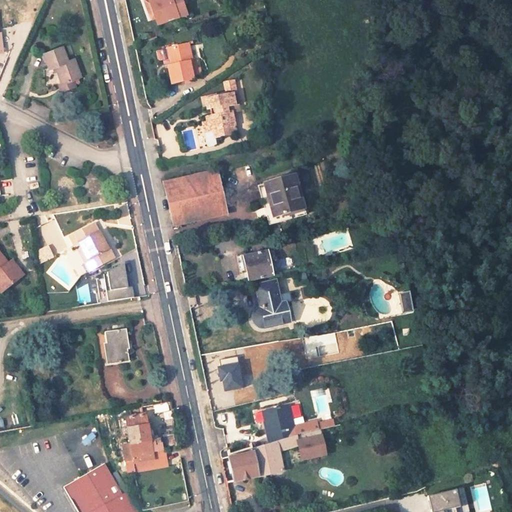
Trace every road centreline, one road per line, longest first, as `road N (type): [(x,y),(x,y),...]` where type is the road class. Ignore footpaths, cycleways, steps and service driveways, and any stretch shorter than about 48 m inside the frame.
road 1 (secondary): [(213,511),(140,166)]
road 2 (secondary): [(140,166),(106,0)]
road 3 (residential): [(20,118),(111,166),(140,166)]
road 4 (residential): [(20,118),(14,140),(25,215),(0,219)]
